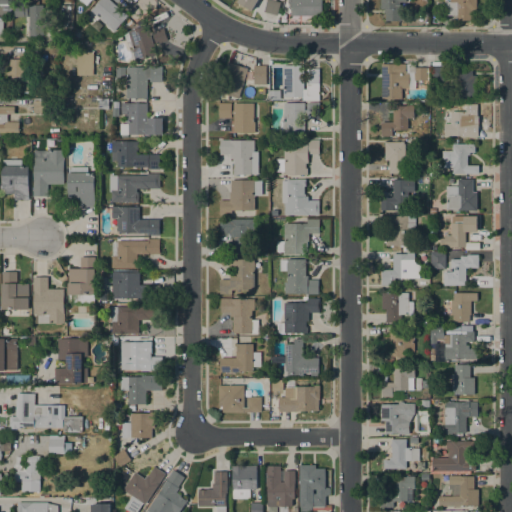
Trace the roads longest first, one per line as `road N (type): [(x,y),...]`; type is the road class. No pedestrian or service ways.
road 1 (residential): [(507,511),(506,0)]
road 2 (residential): [(348,511),(348,0)]
road 3 (residential): [(218,23),(190,93),(190,412),(198,426)]
road 4 (tertiary): [(511,42),(271,41),(218,23),(188,0)]
road 5 (residential): [(348,435),(218,436),(198,426)]
